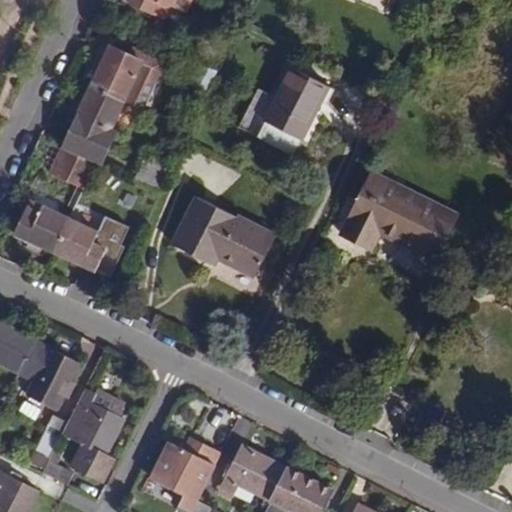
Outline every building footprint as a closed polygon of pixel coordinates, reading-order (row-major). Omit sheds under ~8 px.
[(123,0),(123,1),(163,21),(169,9),(185,16),(191,0),(123,0)] [(215,68),(222,54),(191,38),(183,53),(215,68)] [(89,87),(125,104),(144,64),(108,47),(89,87)] [(304,143),(330,89),(291,70),(264,123),(304,143)] [(96,164),(125,104),(89,87),(60,148),(72,152),(96,164)] [(87,185),(96,164),(72,152),(62,173),(87,185)] [(134,181),(159,193),(172,165),(147,153),(134,181)] [(434,261),(457,215),(373,173),(341,235),(371,250),(380,234),(434,261)] [(42,249),(55,255),(71,219),(29,200),(13,235),(28,243),(25,251),(39,256),(42,249)] [(254,279),(276,236),(239,218),(237,221),(196,201),(173,247),(215,268),(218,261),(254,279)] [(71,219),(55,255),(96,273),(110,241),(111,238),(71,219)] [(110,241),(96,273),(111,280),(126,248),(110,241)] [(0,365),(18,375),(35,342),(0,323),(0,365)] [(81,365),(35,342),(18,375),(33,382),(25,396),(56,412),(64,397),(68,399),(75,385),(71,382),(81,365)] [(119,407),(85,390),(67,424),(62,433),(83,445),(71,468),(101,483),(113,460),(106,456),(124,421),(114,415),(119,407)] [(41,474),(49,460),(62,433),(67,424),(53,416),(27,466),(41,474)] [(207,479),(221,453),(192,438),(185,451),(169,443),(151,481),(184,498),(197,474),(207,479)] [(267,501),(285,467),(242,445),(218,490),(232,497),(238,487),(267,501)] [(41,474),(67,487),(73,473),(49,460),(41,474)] [(321,511),(332,491),(285,467),(267,501),(261,511),(281,511),(282,510),(287,511),(321,511)] [(0,511),(29,511),(40,492),(0,471),(0,511)] [(210,511),(212,509),(196,501),(190,511),(210,511)]
